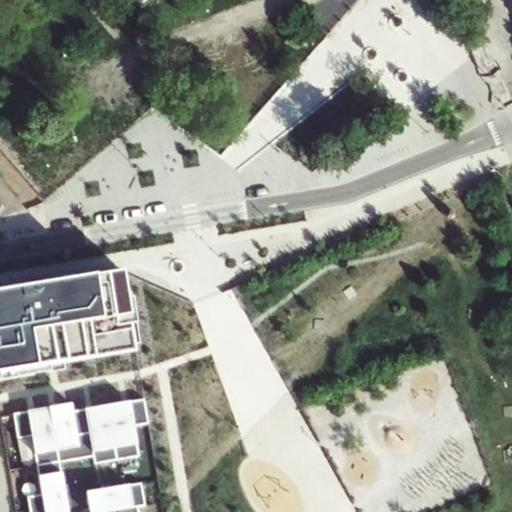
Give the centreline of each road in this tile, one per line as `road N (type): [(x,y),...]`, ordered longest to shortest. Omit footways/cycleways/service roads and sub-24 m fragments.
road 1 (residential): [(511,128),(342,194),(0,253)]
road 2 (unknown): [(195,219),(106,65)]
